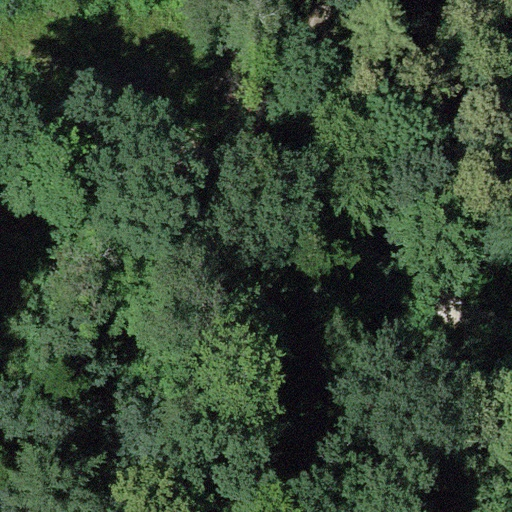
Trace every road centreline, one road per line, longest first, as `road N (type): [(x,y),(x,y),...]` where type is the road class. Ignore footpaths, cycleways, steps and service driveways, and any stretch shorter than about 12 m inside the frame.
road 1 (track): [(0,133),(31,128),(140,140),(244,171),(417,283),(511,330)]
road 2 (track): [(296,205),(319,0)]
